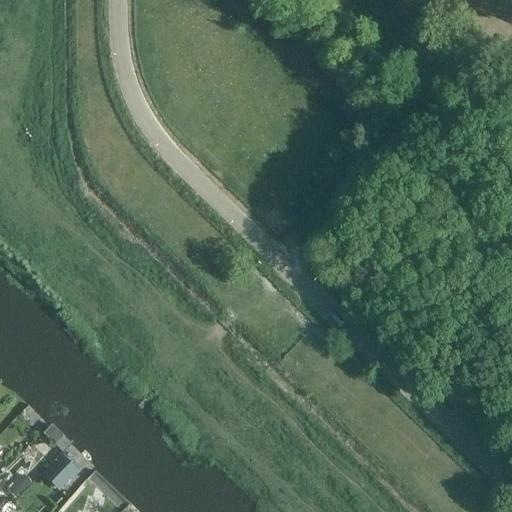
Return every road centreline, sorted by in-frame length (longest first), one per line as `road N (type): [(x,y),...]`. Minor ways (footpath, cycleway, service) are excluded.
road 1 (unclassified): [(117,0),(128,85),(159,142),(511,485)]
road 2 (track): [(432,95),(328,0)]
